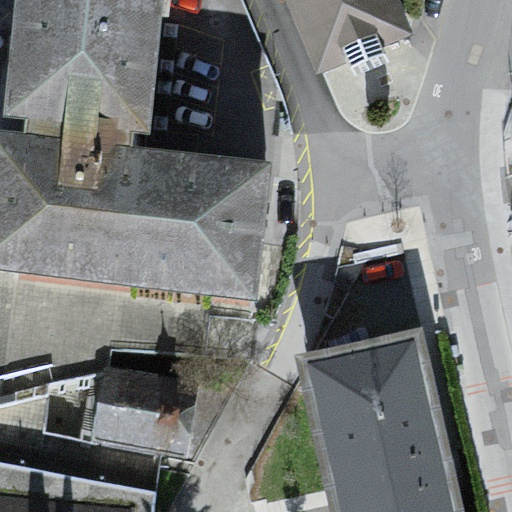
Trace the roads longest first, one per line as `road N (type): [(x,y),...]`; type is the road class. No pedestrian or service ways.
road 1 (residential): [(445,165),(511,471)]
road 2 (residential): [(445,165),(344,152),(325,131),(269,0)]
road 3 (residential): [(478,0),(452,87),(445,165)]
